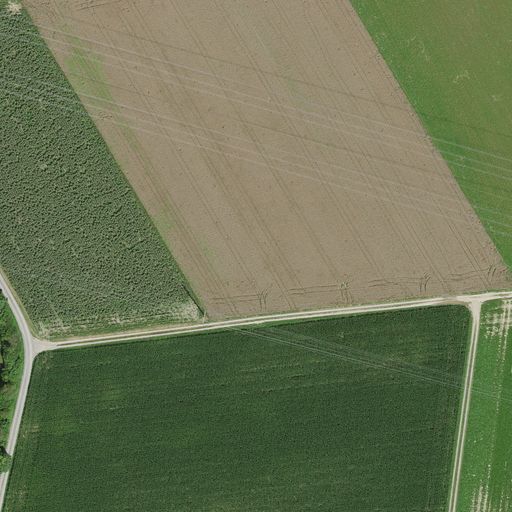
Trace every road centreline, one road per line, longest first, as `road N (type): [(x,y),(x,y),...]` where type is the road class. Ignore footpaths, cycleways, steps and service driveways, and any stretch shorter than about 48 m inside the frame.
road 1 (track): [(28,348),(511,295)]
road 2 (track): [(0,494),(28,367),(22,322),(0,279)]
road 3 (track): [(451,511),(475,297)]
